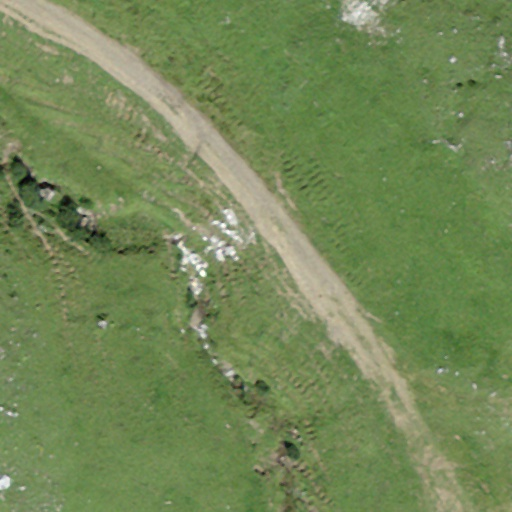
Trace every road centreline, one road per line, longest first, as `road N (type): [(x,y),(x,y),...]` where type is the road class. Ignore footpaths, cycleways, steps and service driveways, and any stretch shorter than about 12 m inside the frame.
road 1 (track): [(511,411),(483,413),(404,380),(332,302),(268,210),(133,67),(20,0)]
road 2 (track): [(404,380),(458,511)]
